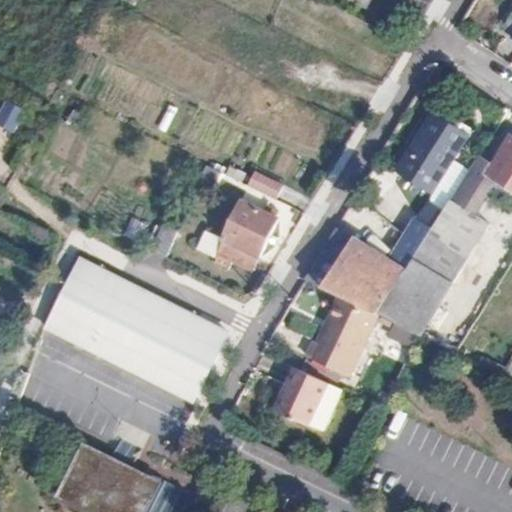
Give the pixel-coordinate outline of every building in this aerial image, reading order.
[(345,0),(370,8),(372,0),(345,0)] [(511,35),(511,15),(503,30),(511,35)] [(6,101),(0,111),(0,126),(13,134),(26,113),(6,101)] [(438,113),(401,173),(436,195),(472,134),(438,113)] [(476,215),(494,187),(499,180),(511,188),(511,139),(496,165),(481,156),(447,211),(417,258),(456,282),(492,224),(476,215)] [(221,172),(208,166),(197,188),(212,194),(221,172)] [(259,191),(277,200),(284,185),(256,172),(249,186),(259,191)] [(375,206),(391,214),(405,188),(388,179),(375,206)] [(511,188),(499,180),(494,187),(511,197),(511,188)] [(278,218),(276,217),(263,211),(242,202),(212,263),(227,270),(231,261),(252,271),(278,218)] [(417,258),(447,211),(432,202),(421,219),(418,217),(406,234),(391,260),(409,271),(417,258)] [(267,203),(263,211),(276,217),(280,209),(267,203)] [(163,226),(152,248),(167,255),(177,232),(163,226)] [(340,228),(307,281),(325,289),(357,239),(340,228)] [(381,317),(382,315),(409,271),(391,260),(357,239),(325,289),(342,297),(379,316),(381,317)] [(421,337),(456,282),(417,258),(409,271),(382,315),(421,337)] [(85,260),(50,329),(197,403),(231,334),(85,260)] [(379,316),(342,297),(318,344),(314,341),(307,356),(349,376),(379,316)] [(485,356),(479,366),(503,377),(508,368),(485,356)] [(333,385),(299,368),(277,413),(312,428),(333,385)] [(154,511),(169,484),(93,446),(66,499),(91,511),(154,511)]
